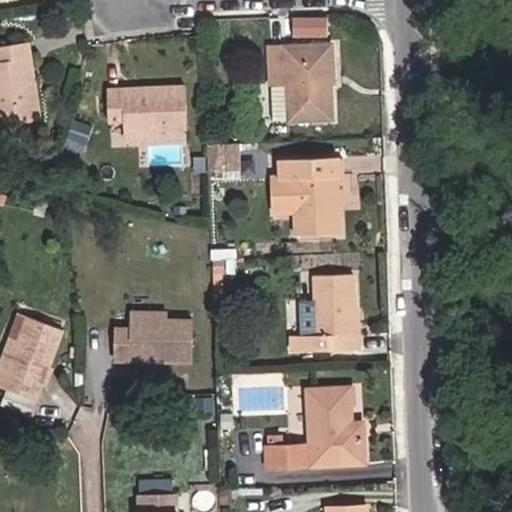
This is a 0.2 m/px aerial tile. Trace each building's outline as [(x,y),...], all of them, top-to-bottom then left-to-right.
[(326,18),(294,17),(293,35),(326,36),(326,18)] [(38,80),(33,77),(28,43),(0,46),(0,63),(2,63),(3,72),(0,72),(0,111),(2,125),(44,119),(38,80)] [(289,43),(272,44),(274,81),(275,81),(277,118),(291,117),(335,115),(331,46),(289,48),(289,43)] [(165,128),(191,127),(189,85),(150,86),(146,91),(111,92),(113,126),(129,125),(129,120),(137,120),(138,129),(165,128)] [(138,129),(137,120),(129,120),(129,125),(129,137),(165,135),(165,128),(138,129)] [(212,172),(227,171),(226,143),(211,144),(212,172)] [(344,171),(343,155),(284,157),(285,174),(296,174),(298,209),(299,232),(346,230),(345,200),(344,171)] [(276,175),(278,210),(298,209),(296,174),(285,174),(276,175)] [(216,290),(224,289),(223,257),(215,258),(216,290)] [(356,270),(317,272),(320,331),(293,332),(293,350),(359,347),(358,330),(356,270)] [(168,318),(169,311),(133,310),(132,321),(132,326),(141,327),(141,317),(168,318)] [(42,398),(69,328),(34,315),(26,335),(15,362),(24,366),(21,372),(16,370),(10,386),(42,398)] [(141,327),(132,326),(132,321),(116,321),(115,355),(155,355),(159,360),(193,360),(194,318),(168,318),(141,317),(141,327)] [(24,366),(15,362),(26,335),(18,332),(4,366),(16,370),(21,372),(24,366)] [(366,433),(354,434),(353,415),(351,386),(311,388),(314,443),(267,446),(269,468),(316,465),(315,462),(367,459),(366,433)] [(34,414),(40,399),(12,388),(6,403),(34,414)] [(235,438),(234,414),(220,414),(221,439),(235,438)] [(366,433),(364,415),(353,415),(354,434),(366,433)] [(178,511),(178,493),(140,494),(140,511),(178,511)] [(369,511),(369,502),(331,504),(331,511),(369,511)]
